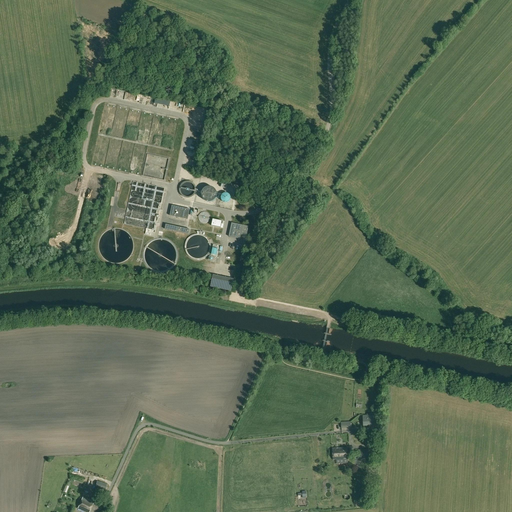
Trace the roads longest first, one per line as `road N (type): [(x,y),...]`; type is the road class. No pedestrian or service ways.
road 1 (unclassified): [(98,511),(140,426),(226,443),(333,432)]
road 2 (unclassified): [(261,209),(293,190),(326,130),(329,51),(349,0)]
road 3 (track): [(511,353),(330,316)]
road 4 (track): [(330,316),(241,295),(261,209)]
road 5 (track): [(365,370),(511,396)]
